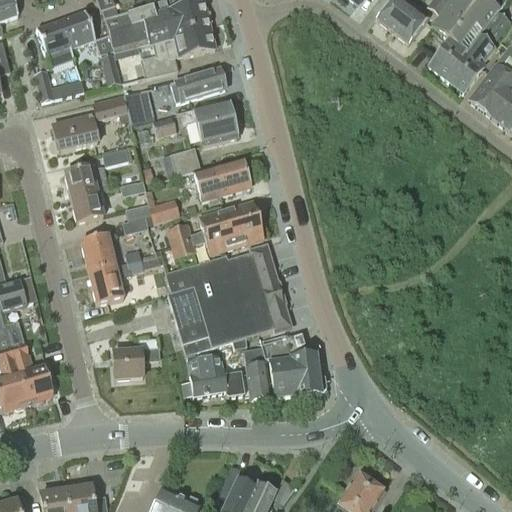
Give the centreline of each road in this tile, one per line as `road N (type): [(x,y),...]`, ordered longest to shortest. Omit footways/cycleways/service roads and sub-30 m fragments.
road 1 (tertiary): [(367,413),(333,344),(246,19)]
road 2 (residential): [(95,440),(27,161),(16,145),(0,143)]
road 3 (residential): [(246,19),(292,6),(337,17),(511,154)]
road 4 (residential): [(95,440),(292,436),(367,413)]
road 5 (tertiary): [(489,511),(367,413)]
